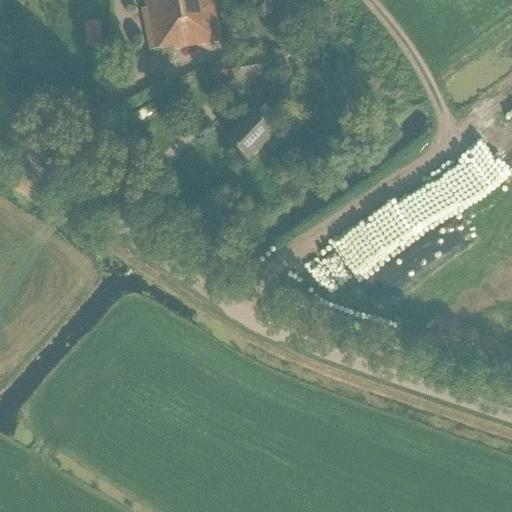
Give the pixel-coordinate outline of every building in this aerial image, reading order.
[(142,10),(150,51),(158,50),(174,47),(175,50),(212,43),(218,42),(222,41),(214,0),(145,0),(147,9),(142,10)] [(103,19),(89,20),(90,45),(104,44),(103,19)] [(275,54),(210,66),(213,87),(219,87),(221,98),(241,93),(240,82),(278,75),(275,54)] [(247,160),(275,132),(254,112),(227,141),(247,160)] [(452,219),(374,278),(389,298),(441,258),(432,246),(442,238),(446,242),(461,230),(452,219)]
